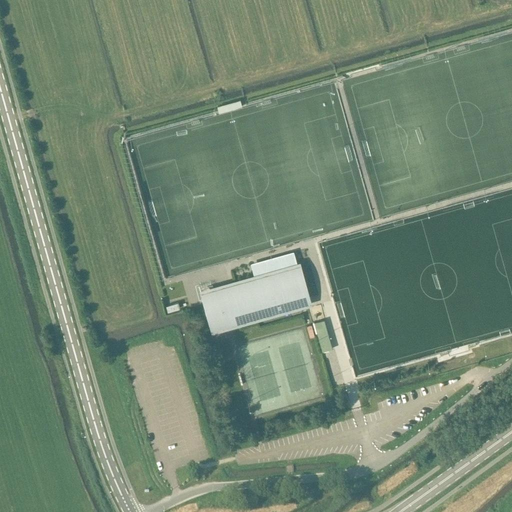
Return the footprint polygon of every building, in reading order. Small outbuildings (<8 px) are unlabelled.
[(241,108),(239,99),(216,105),(218,114),(241,108)] [(271,275),(217,290),(222,310),(240,305),(243,313),(256,317),(285,309),(283,304),(304,299),(295,266),(271,273),(271,275)] [(217,290),(205,294),(209,311),(206,312),(212,332),(229,328),(228,325),(256,317),(243,313),(240,305),(222,310),(217,290)] [(178,302),(164,306),(166,311),(180,307),(178,302)] [(324,320),(314,323),(322,352),(332,349),(324,320)] [(307,325),(310,338),(314,337),(315,336),(315,334),(312,324),(310,325),(308,325),(307,325)]
